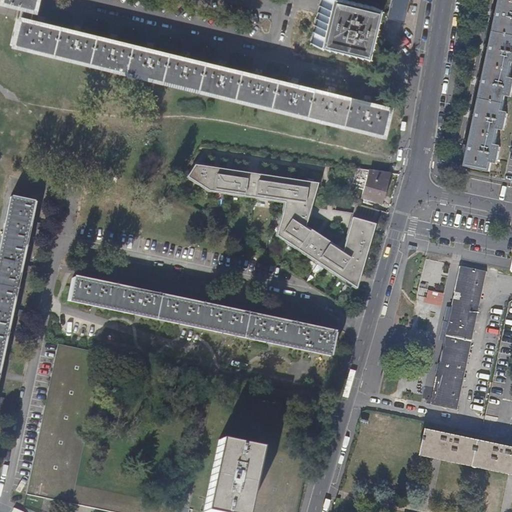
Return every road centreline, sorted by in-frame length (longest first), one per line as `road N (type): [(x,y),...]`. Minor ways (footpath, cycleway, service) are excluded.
road 1 (residential): [(349,394),(412,189)]
road 2 (residential): [(268,48),(83,0)]
road 3 (residential): [(431,90),(268,48)]
road 4 (residential): [(511,283),(496,279),(468,425)]
road 5 (residential): [(468,425),(349,394)]
road 6 (residential): [(315,511),(349,394)]
